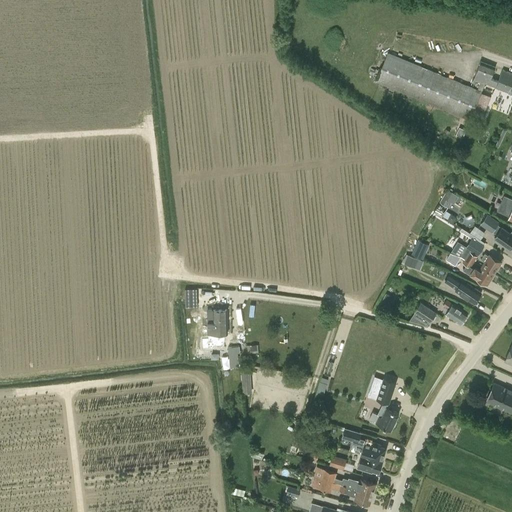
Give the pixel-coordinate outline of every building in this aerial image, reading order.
[(485,83),(496,87),(511,93),(511,72),(503,69),(498,80),(491,78),(496,66),(481,60),(473,80),(480,83),(478,88),(477,87),(476,89),(388,52),(376,81),(470,120),(482,91),(485,83)] [(447,190),(443,198),(440,203),(448,208),(451,203),(448,201),(452,193),(447,190)] [(511,199),(504,196),(498,210),(510,216),(508,219),(511,220),(511,199)] [(499,222),(488,213),(480,224),(492,232),(493,231),(497,234),(494,238),(510,249),(511,246),(511,230),(511,231),(510,233),(498,224),(499,222)] [(473,235),(478,228),(475,225),(470,233),(473,235)] [(458,241),(451,251),(460,256),(464,259),(466,256),(474,261),(477,256),(472,253),(470,252),(471,250),(473,252),(478,255),(484,245),(472,237),(467,245),(466,246),(458,241)] [(422,259),(429,244),(418,239),(414,247),(413,246),(409,253),(422,259)] [(451,252),(448,259),(456,261),(459,255),(451,252)] [(484,262),(482,266),(494,274),(501,263),(489,255),(488,255),(485,253),(481,259),(484,262)] [(408,255),(404,263),(420,269),(423,261),(408,255)] [(470,267),(470,266),(474,261),(466,256),(464,259),(465,259),(463,263),(466,265),(470,267)] [(494,274),(482,266),(479,269),(474,266),(473,268),(470,266),(470,267),(466,265),(463,270),(469,274),(475,277),(487,285),(494,274)] [(462,280),(450,272),(444,282),(456,289),(455,290),(474,303),(481,293),(462,280)] [(177,294),(189,294),(189,285),(177,285),(177,294)] [(386,293),(377,309),(382,312),(384,308),(388,310),(393,301),(394,298),(386,293)] [(452,302),(447,299),(443,305),(447,308),(449,309),(453,303),(452,303),(452,302)] [(424,319),(430,323),(437,313),(421,303),(414,312),(409,320),(421,323),(424,319)] [(446,313),(460,323),(467,313),(453,303),(449,309),(446,313)] [(208,340),(201,340),(201,350),(217,350),(216,346),(221,346),(221,334),(226,333),(226,321),(226,309),(207,309),(207,322),(208,334),(208,340)] [(246,353),(258,353),(258,345),(246,345),(246,353)] [(237,352),(239,352),(240,352),(239,346),(228,347),(231,367),(239,367),(237,352)] [(250,371),(241,371),(242,384),(251,384),(250,371)] [(368,396),(389,403),(396,382),(376,375),(368,396)] [(511,391),(494,383),(487,400),(511,411),(511,391)] [(399,413),(387,407),(382,416),(373,411),(369,419),(391,430),(392,428),(393,427),(395,424),(395,422),(399,413)] [(361,432),(345,427),(342,437),(358,442),(361,432)] [(365,440),(361,453),(382,459),(382,458),(383,457),(384,454),(384,453),(385,448),(380,447),(380,444),(365,439),(365,440)] [(317,461),(317,460),(319,455),(308,451),(306,458),(317,461)] [(381,461),(382,460),(382,459),(361,453),(357,467),(364,469),(363,470),(372,472),(373,470),(378,471),(380,466),(381,465),(382,463),(381,461)] [(332,458),(330,465),(343,469),(345,462),(332,458)] [(317,466),(314,476),(333,482),(336,472),(324,468),(317,466)] [(319,487),(319,488),(331,491),(332,488),(333,482),(314,476),(311,485),(319,487)] [(335,478),(333,482),(341,484),(373,494),(376,484),(361,479),(360,481),(349,477),(348,479),(343,478),(343,480),(335,478)] [(341,484),(339,490),(350,494),(350,495),(356,496),(355,499),(370,504),(373,494),(341,484)] [(286,493),(298,496),(300,489),(289,486),(286,493)] [(323,505),(323,506),(312,502),(309,511),(312,511),(354,511),(350,511),(349,511),(338,508),(337,509),(323,505)]
